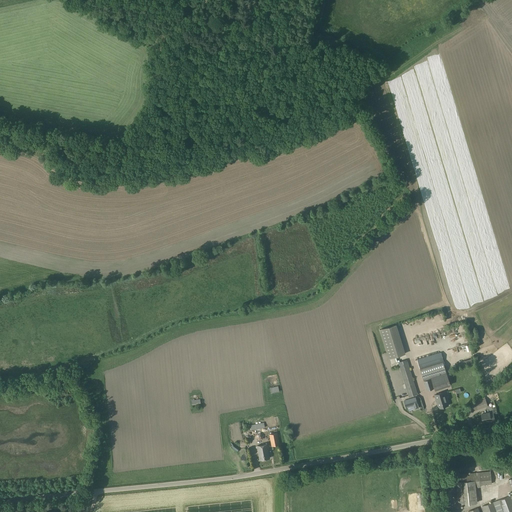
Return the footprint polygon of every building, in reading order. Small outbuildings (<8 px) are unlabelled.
[(395,323),(379,328),(388,356),(404,351),(395,323)] [(441,362),(437,353),(417,360),(427,389),(434,387),(435,388),(451,383),(443,361),(441,362)] [(409,396),(418,394),(408,361),(399,364),(409,396)] [(438,408),(448,405),(444,392),(434,395),(438,408)] [(470,411),(488,406),(485,397),(467,403),(470,411)] [(415,398),(403,401),(405,407),(412,405),(413,409),(418,407),(415,398)] [(490,413),(481,414),(482,422),(491,421),(491,420),(495,419),(494,413),(490,413)] [(272,446),(280,445),(278,433),(270,434),(272,446)] [(260,460),(270,458),(267,444),(257,446),(260,460)] [(458,505),(477,503),(476,487),(481,486),(481,484),(492,483),(491,471),(461,474),(461,482),(457,482),(458,505)] [(455,494),(448,495),(449,505),(457,504),(455,494)] [(503,511),(511,511),(511,494),(498,500),(503,511)] [(484,511),(496,511),(493,502),(482,506),(484,511)]
